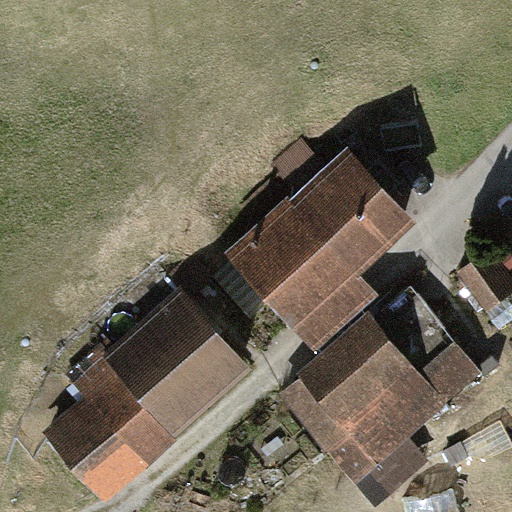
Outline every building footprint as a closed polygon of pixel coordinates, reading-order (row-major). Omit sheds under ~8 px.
[(300,198),(239,256),(317,338),(435,227),(361,149),(340,169),(315,142),(279,176),(300,198)] [(94,399),(58,432),(121,501),(266,370),(203,301),(221,284),(195,255),(171,277),(188,296),(116,361),(106,350),(76,378),(94,399)] [(511,274),(496,257),(469,281),(500,316),(511,305),(511,274)] [(385,317),(293,402),(369,484),(461,399),(385,317)] [(445,326),(431,340),(448,358),(462,344),(445,326)]
